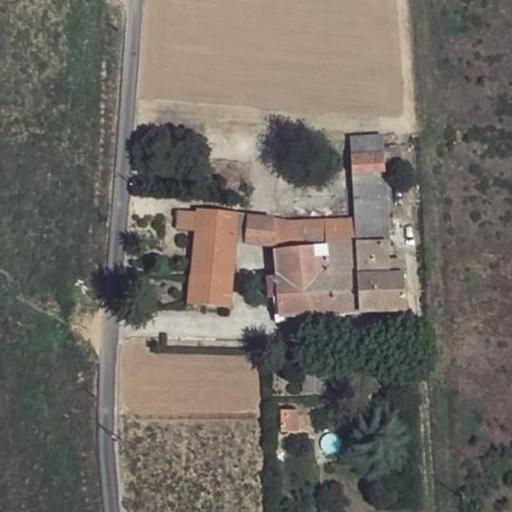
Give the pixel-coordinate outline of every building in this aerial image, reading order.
[(389,262),(382,136),(350,138),(355,221),(356,269),(389,262)] [(398,153),(384,154),(385,170),(399,169),(398,153)] [(197,211),(178,209),(176,230),(194,233),(197,211)] [(250,216),(197,211),(194,233),(237,236),(236,238),(247,239),(249,219),(250,216)] [(249,219),(247,239),(276,242),(289,243),(290,222),(249,219)] [(276,252),(278,278),(328,273),(324,221),(290,222),(289,243),(276,242),(276,249),(276,252)] [(324,221),(328,273),(356,269),(355,221),(324,221)] [(194,233),(188,304),(229,308),(236,244),(236,238),(237,236),(194,233)] [(276,242),(247,239),(246,245),(246,246),(276,249),(276,242)] [(356,269),(359,313),(407,313),(402,260),(356,269)] [(272,278),(274,298),(279,298),(281,318),(309,316),(359,313),(356,269),(306,277),(278,279),(272,278)] [(334,363),(325,363),(327,385),(333,385),(334,363)] [(325,372),(302,374),(302,393),(326,394),(325,372)] [(299,411),(281,411),(281,432),(299,432),(299,411)]
